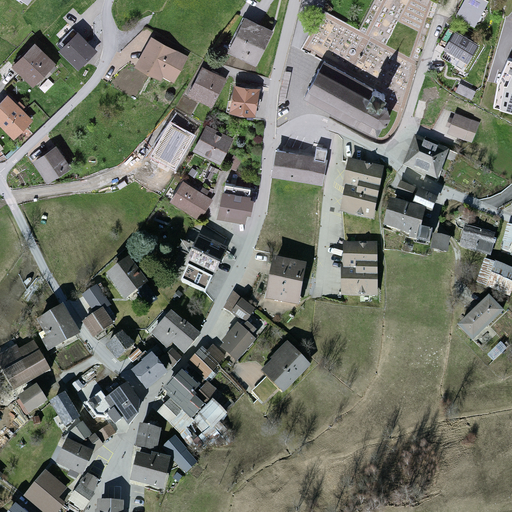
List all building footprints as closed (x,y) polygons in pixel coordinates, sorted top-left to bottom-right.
[(486,0),(465,0),(457,17),(474,25),(486,0)] [(273,30),(244,15),(226,49),(255,64),(273,30)] [(97,50),(78,30),(58,49),(77,69),(97,50)] [(477,47),(456,34),(446,50),(467,63),(477,47)] [(189,54),(153,35),(137,66),(173,85),(189,54)] [(60,67),(35,43),(11,66),(36,91),(60,67)] [(303,98),(377,138),(384,126),(386,125),(390,117),(387,107),(380,103),(370,98),(375,88),(323,60),(303,98)] [(511,63),(508,62),(498,84),(494,107),(511,113),(511,63)] [(227,77),(201,64),(188,92),(214,104),(227,77)] [(262,87),(234,82),(229,109),(257,114),(262,87)] [(385,93),(375,88),(370,98),(380,103),(385,93)] [(36,116),(7,91),(0,98),(0,127),(14,140),(36,116)] [(478,124),(456,115),(449,132),(472,141),(478,124)] [(235,139),(206,124),(195,147),(224,162),(235,139)] [(191,137),(171,126),(155,155),(175,166),(191,137)] [(447,149),(415,137),(404,164),(436,176),(447,149)] [(58,143),(31,160),(47,185),(74,168),(58,143)] [(330,155),(280,144),(273,174),(323,185),(330,155)] [(383,169),(350,162),(340,213),(372,220),(383,169)] [(213,197),(183,177),(168,201),(198,220),(213,197)] [(414,188),(401,182),(397,192),(410,198),(414,188)] [(253,193),(224,187),(218,215),(247,221),(253,193)] [(436,197),(419,189),(415,200),(432,208),(436,197)] [(426,207),(391,197),(384,222),(411,230),(409,236),(429,241),(433,227),(421,223),(426,207)] [(511,226),(508,225),(502,248),(511,250),(511,226)] [(494,234),(465,226),(460,244),(489,252),(494,234)] [(449,237),(434,234),(431,247),(446,250),(449,237)] [(227,248),(198,236),(185,267),(187,268),(181,283),(204,293),(211,279),(213,280),(227,248)] [(379,243),(344,242),(343,296),(378,297),(379,243)] [(130,257),(107,274),(126,301),(150,284),(130,257)] [(311,266),(276,258),(267,297),(302,305),(311,266)] [(495,263),(483,258),(473,281),(510,295),(511,290),(511,280),(491,272),(495,263)] [(116,325),(105,308),(110,304),(97,286),(84,294),(98,314),(86,322),(97,338),(116,325)] [(257,308),(235,293),(226,306),(248,321),(257,308)] [(502,312),(489,297),(457,326),(471,341),(502,312)] [(65,306),(37,322),(54,351),(82,335),(65,306)] [(203,333),(174,307),(150,333),(167,348),(173,345),(183,354),(203,333)] [(262,341),(248,321),(240,321),(218,346),(240,366),(262,341)] [(137,344),(124,331),(109,345),(122,358),(137,344)] [(312,365),(288,343),(262,371),(286,393),(312,365)] [(204,383),(221,364),(203,347),(186,365),(204,383)] [(18,391),(51,370),(40,352),(7,373),(18,391)] [(168,373),(152,354),(131,372),(146,391),(168,373)] [(212,424),(225,412),(216,402),(210,382),(202,390),(186,373),(166,392),(172,399),(160,410),(171,422),(184,410),(192,418),(199,411),(212,424)] [(39,386),(19,399),(30,415),(50,402),(39,386)] [(124,388),(106,401),(124,425),(141,411),(124,388)] [(66,391),(50,402),(66,428),(83,417),(66,391)] [(95,434),(84,421),(70,431),(81,445),(95,434)] [(116,431),(111,422),(97,431),(103,440),(116,431)] [(162,430),(140,426),(136,448),(157,452),(162,430)] [(201,458),(176,434),(162,448),(187,473),(201,458)] [(92,453),(65,442),(57,462),(84,473),(92,453)] [(163,489),(169,463),(138,456),(132,482),(163,489)] [(45,469),(23,495),(43,511),(58,511),(65,504),(59,499),(68,488),(45,469)] [(93,496),(80,486),(69,501),(83,510),(93,496)] [(123,511),(123,502),(97,501),(96,511),(95,511),(94,511),(123,511)] [(29,511),(17,502),(8,511),(29,511)]
